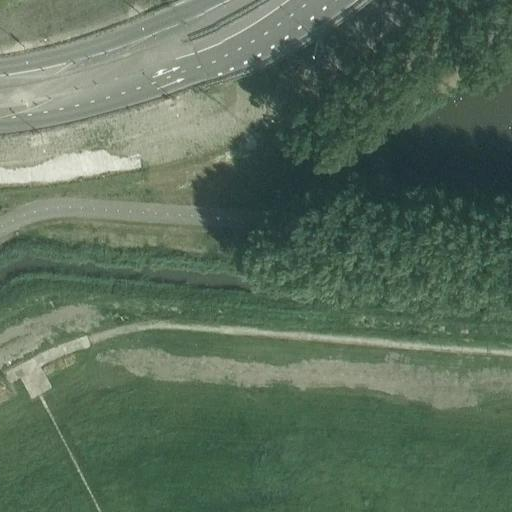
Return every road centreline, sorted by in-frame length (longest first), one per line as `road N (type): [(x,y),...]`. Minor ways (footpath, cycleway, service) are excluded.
road 1 (secondary): [(0,120),(170,79),(308,0)]
road 2 (secondary): [(207,0),(127,36),(0,70)]
